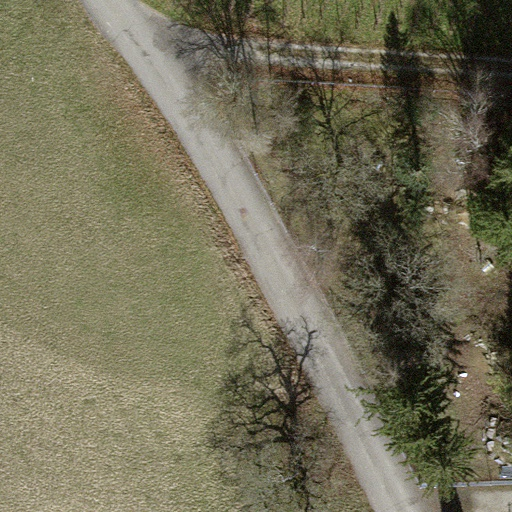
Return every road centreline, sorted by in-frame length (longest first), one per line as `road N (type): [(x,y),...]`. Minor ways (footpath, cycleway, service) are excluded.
road 1 (unclassified): [(125,18),(395,511)]
road 2 (unclassified): [(125,18),(290,47),(511,70)]
